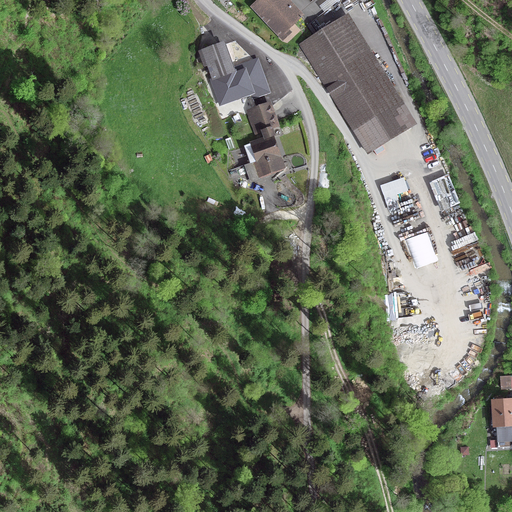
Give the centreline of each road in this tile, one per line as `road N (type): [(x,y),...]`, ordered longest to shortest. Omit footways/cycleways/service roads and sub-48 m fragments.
road 1 (track): [(0,110),(117,260),(219,344),(252,402),(307,415)]
road 2 (track): [(304,282),(324,313),(390,511)]
road 3 (secondary): [(511,212),(409,0)]
road 4 (track): [(0,367),(10,313),(0,218)]
road 5 (track): [(76,511),(41,428),(0,387)]
